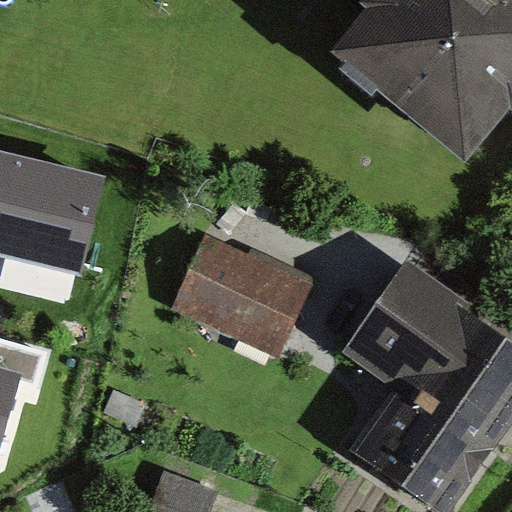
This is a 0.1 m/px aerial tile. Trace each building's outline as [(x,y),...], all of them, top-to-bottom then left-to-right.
[(511,0),(381,0),(336,61),(470,160),(511,104),(511,0)] [(0,156),(0,252),(77,271),(98,186),(3,163),(4,158),(0,156)] [(183,313),(276,357),(318,270),(225,225),(183,313)] [(431,511),(460,511),(511,443),(511,359),(409,282),(351,360),(408,403),(364,461),(431,511)] [(210,511),(211,511),(218,492),(166,473),(151,511),(210,511)]
